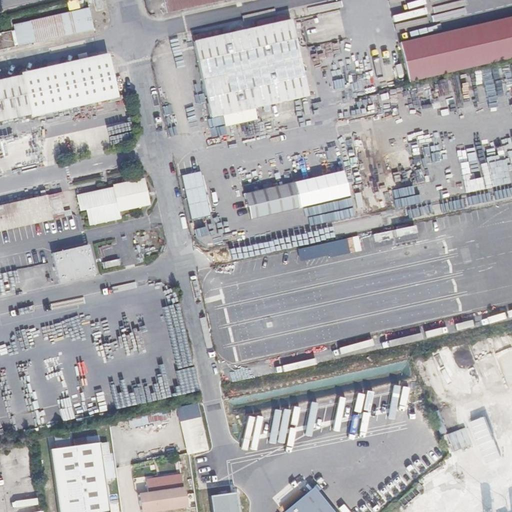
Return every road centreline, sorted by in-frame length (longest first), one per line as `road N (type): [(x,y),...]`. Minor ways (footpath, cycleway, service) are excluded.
road 1 (unclassified): [(124,0),(213,400)]
road 2 (unknown): [(354,0),(362,19),(385,34),(433,31),(511,8)]
road 3 (unknown): [(448,204),(454,184),(443,114),(511,95)]
